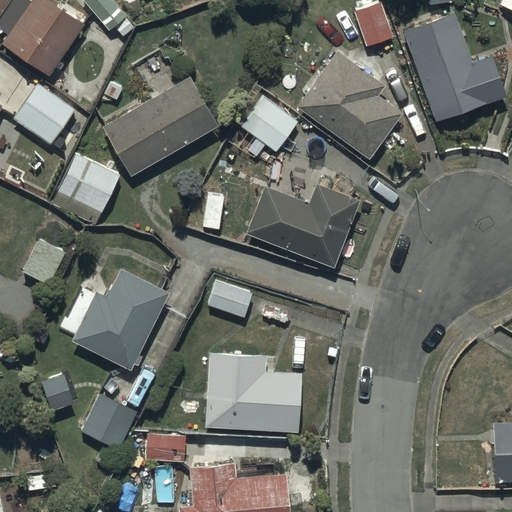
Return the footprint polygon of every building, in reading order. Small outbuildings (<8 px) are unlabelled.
[(0,0),(0,22),(6,28),(0,34),(47,67),(83,16),(61,0),(0,0)] [(116,0),(88,0),(108,24),(125,10),(116,0)] [(369,0),(353,7),(366,39),(391,28),(379,0),(369,0)] [(401,22),(434,113),(505,88),(491,48),(471,54),(454,4),(401,22)] [(336,45),(296,99),(368,151),(400,105),(375,87),(382,78),(336,45)] [(101,118),(130,167),(217,117),(189,68),(101,118)] [(38,76),(12,110),(49,138),(55,128),(63,134),(79,113),(71,107),(74,104),(38,76)] [(241,120),(285,153),(290,146),(295,116),(263,91),(241,120)] [(0,117),(0,167),(3,169),(21,134),(7,126),(9,122),(0,117)] [(118,167),(74,146),(49,197),(93,218),(118,167)] [(263,179),(245,224),(332,258),(358,192),(316,175),(308,197),(263,179)] [(22,263),(47,275),(63,244),(39,231),(22,263)] [(94,284),(70,331),(129,361),(169,285),(119,259),(104,289),(94,284)] [(251,288),(215,275),(207,298),(242,311),(251,288)] [(209,345),(204,418),(298,422),(300,365),(263,363),(264,347),(209,345)] [(41,373),(50,400),(73,393),(65,366),(41,373)] [(98,387),(79,424),(117,443),(136,407),(98,387)] [(511,415),(493,416),(493,472),(511,471),(511,415)] [(193,497),(178,498),(178,511),(288,511),(285,465),(235,469),(233,456),(190,459),(193,497)]
